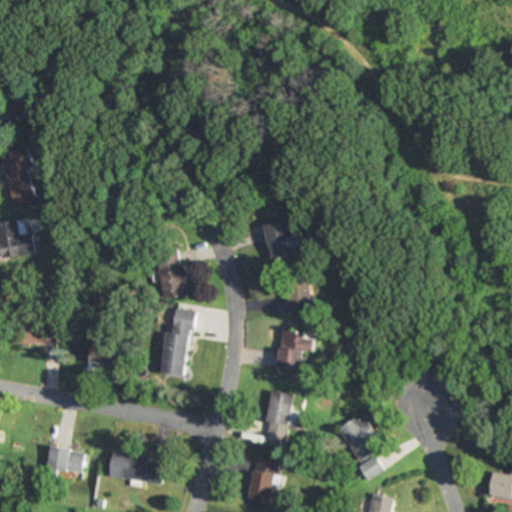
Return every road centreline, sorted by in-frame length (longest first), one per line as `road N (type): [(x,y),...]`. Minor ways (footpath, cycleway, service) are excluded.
road 1 (residential): [(189,511),(230,347),(220,254),(179,165),(144,120),(0,62)]
road 2 (residential): [(155,135),(153,63),(169,22),(202,0),(271,3),(359,60),(444,177)]
road 3 (residential): [(211,429),(0,387)]
